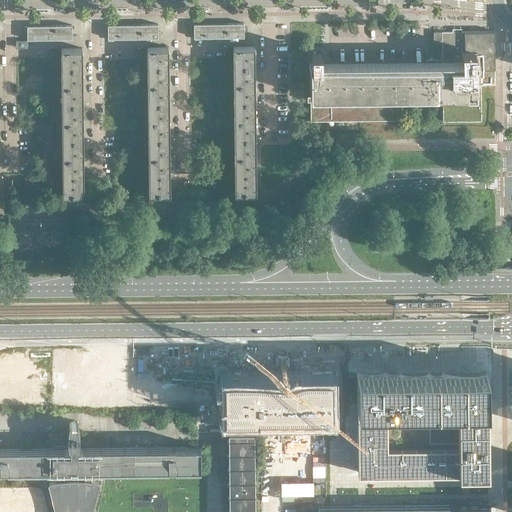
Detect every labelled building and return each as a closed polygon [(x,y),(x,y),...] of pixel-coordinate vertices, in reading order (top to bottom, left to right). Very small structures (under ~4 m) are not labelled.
[(244,36),(244,23),(193,23),(193,37),(244,36)] [(72,38),(72,24),(27,25),(27,39),(72,38)] [(158,37),(158,24),(107,24),(107,38),(158,37)] [(480,84),(479,31),(461,31),(460,31),(460,32),(459,32),(459,33),(457,33),(454,33),(454,32),(453,32),(453,31),(452,31),(441,31),(441,35),(442,62),(321,63),(321,53),(311,53),(311,61),(311,66),(310,66),(310,121),(402,120),(402,93),(442,92),(442,119),(480,119),(480,84)] [(441,35),(441,31),(433,32),(433,43),(440,43),(440,40),(441,35)] [(494,84),(494,31),(479,31),(480,84),(494,84)] [(168,83),(168,56),(168,47),(147,46),(147,84),(168,83)] [(254,82),(254,56),(254,46),(233,46),(233,83),(254,82)] [(82,84),(82,57),(82,47),(61,48),(61,85),(82,84)] [(254,119),(254,92),(254,82),(233,83),(234,119),(254,119)] [(168,120),(168,93),(168,83),(147,84),(148,120),(168,120)] [(82,121),(82,94),(82,84),(61,85),(62,121),(82,121)] [(255,155),(255,128),(254,119),(234,119),(234,155),(255,155)] [(169,156),(168,129),(168,120),(148,120),(148,156),(169,156)] [(83,157),(82,130),(82,121),(62,121),(62,157),(83,157)] [(255,192),(255,164),(255,155),(234,155),(234,182),(234,192),(255,192)] [(169,193),(169,165),(169,156),(148,156),(148,193),(169,193)] [(84,193),(83,166),(83,157),(62,157),(63,193),(84,193)] [(486,371),(356,372),(356,375),(356,378),(356,385),(357,440),(358,472),(385,472),(487,471),(487,436),(487,427),(486,371)] [(235,374),(223,374),(224,424),(257,424),(267,424),(267,423),(332,423),(331,395),(331,373),(266,373),(265,373),(257,373),(256,373),(256,374),(235,374)] [(0,375),(0,409),(199,409),(199,376),(0,375)] [(91,479),(91,468),(200,467),(200,446),(77,447),(77,444),(78,444),(79,437),(79,431),(77,422),(68,422),(67,431),(67,437),(68,444),(70,444),(70,447),(0,447),(0,468),(56,468),(56,480),(49,482),(56,511),(91,511),(98,481),(91,479)] [(254,511),(254,433),(228,433),(228,511),(254,511)] [(487,511),(488,504),(307,506),(307,497),(304,497),(304,506),(298,506),(297,511),(487,511)]
